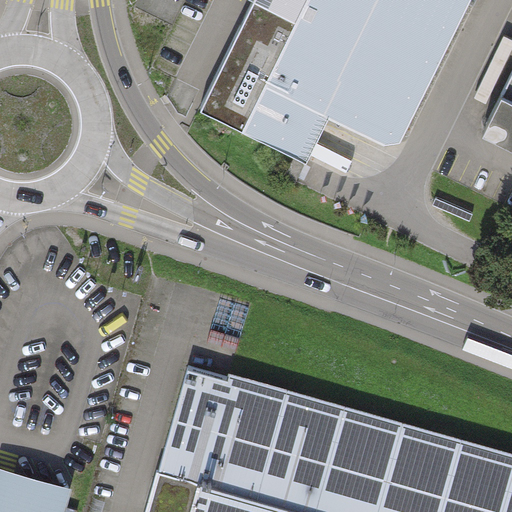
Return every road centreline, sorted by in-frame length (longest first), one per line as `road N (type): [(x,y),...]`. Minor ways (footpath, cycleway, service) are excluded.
road 1 (primary): [(431,313),(355,263),(227,206),(162,145),(114,65),(101,0)]
road 2 (primary): [(83,175),(321,277),(431,313)]
road 3 (primary): [(83,175),(100,126),(94,99),(58,59),(32,52)]
